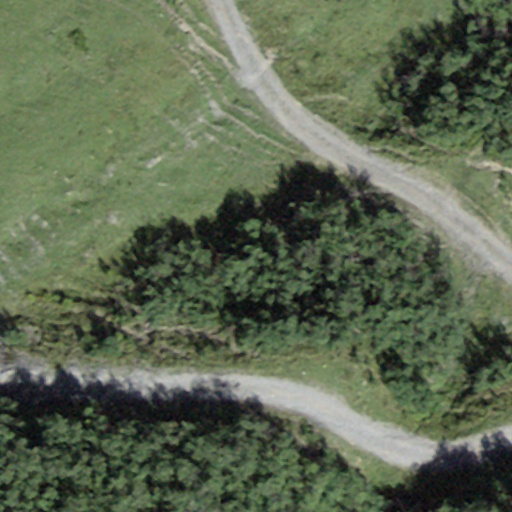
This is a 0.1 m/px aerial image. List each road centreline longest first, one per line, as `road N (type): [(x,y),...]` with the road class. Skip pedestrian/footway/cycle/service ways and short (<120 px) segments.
road 1 (track): [(511,464),(463,467),(378,455),(256,391),(100,364),(0,367)]
road 2 (track): [(204,0),(247,84),(323,165),(490,301),(511,308)]
